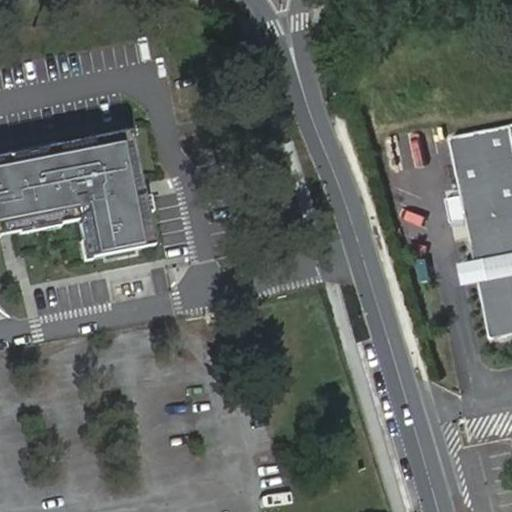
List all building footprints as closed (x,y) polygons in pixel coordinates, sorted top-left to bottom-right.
[(511,125),(452,137),(493,341),(511,337),(511,125)] [(134,129),(88,138),(89,140),(90,146),(133,138),(136,137),(134,129)] [(142,182),(133,138),(90,146),(89,140),(54,147),(55,153),(10,162),(8,156),(0,157),(0,236),(18,233),(17,226),(59,218),(61,225),(78,221),(82,242),(89,241),(92,258),(155,246),(148,213),(142,214),(139,198),(145,197),(142,182)] [(55,153),(54,147),(54,144),(8,153),(8,156),(10,162),(55,153)] [(153,212),(147,181),(142,182),(145,197),(139,198),(142,214),(148,213),(153,212)] [(61,227),(61,225),(59,218),(17,226),(18,233),(19,235),(61,227)] [(92,258),(89,241),(82,242),(80,243),(83,262),(92,260),(92,258)]
